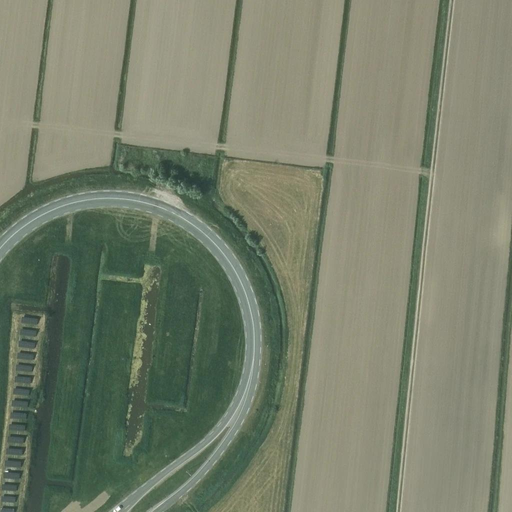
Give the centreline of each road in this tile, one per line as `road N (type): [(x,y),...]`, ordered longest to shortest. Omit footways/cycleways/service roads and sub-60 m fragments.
road 1 (track): [(402,511),(455,0)]
road 2 (tertiary): [(0,248),(43,214),(86,200),(132,199),(186,220),(222,251),(246,296),(254,349),(244,398)]
road 3 (tertiary): [(244,398),(219,429),(118,511)]
road 4 (tertiary): [(156,511),(217,454),(244,398)]
